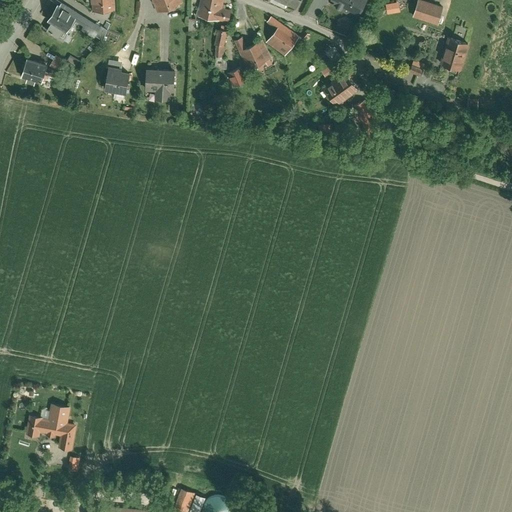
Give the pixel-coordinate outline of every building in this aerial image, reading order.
[(90,0),(92,14),(115,11),(113,0),(90,0)] [(184,0),(151,0),(157,13),(185,2),(184,0)] [(221,0),(198,0),(195,15),(228,23),(231,10),(220,7),(221,0)] [(333,0),(360,17),(369,1),(366,0),(333,0)] [(418,0),(415,10),(412,19),(437,27),(444,7),(421,0),(418,0)] [(389,14),(402,13),(401,2),(388,3),(389,14)] [(78,17),(58,6),(49,21),(69,33),(78,17)] [(276,31),(266,44),(284,57),(299,38),(271,17),(266,24),(276,31)] [(196,20),(188,19),(187,34),(195,34),(196,20)] [(107,23),(102,20),(97,27),(102,30),(107,23)] [(222,57),(223,48),(226,34),(218,32),(213,47),(216,47),(214,57),(222,57)] [(242,37),(233,41),(247,71),(269,61),(260,42),(247,48),(242,37)] [(469,43),(449,37),(440,64),(460,70),(469,43)] [(340,56),(332,48),(324,55),(331,62),(340,56)] [(28,54),(24,75),(46,79),(50,57),(28,54)] [(425,64),(414,60),(410,71),(417,74),(421,75),(425,64)] [(329,65),(321,71),(325,77),(333,71),(329,65)] [(343,72),(348,78),(355,73),(350,67),(343,72)] [(249,82),(244,68),(230,74),(235,88),(249,82)] [(121,71),(108,69),(104,94),(125,98),(129,75),(120,74),(121,71)] [(413,84),(417,74),(410,71),(406,70),(402,80),(413,84)] [(343,72),(322,89),(336,107),(358,90),(348,78),(343,72)] [(173,73),(144,73),(144,94),(154,93),(154,103),(171,103),(171,93),(174,93),(173,73)] [(364,101),(352,106),(362,128),(361,140),(373,141),(374,122),(364,101)] [(30,413),(26,433),(39,435),(40,429),(48,430),(47,434),(55,435),(55,433),(61,434),(59,446),(72,448),(76,422),(70,421),(72,405),(52,401),(49,416),(30,413)] [(79,469),(80,457),(71,455),(69,467),(79,469)] [(182,488),(173,509),(179,511),(187,511),(195,493),(182,488)] [(229,499),(226,496),(221,494),(216,494),(211,495),(207,498),(204,502),(203,507),(203,511),(232,511),(233,508),(232,503),(229,499)]
